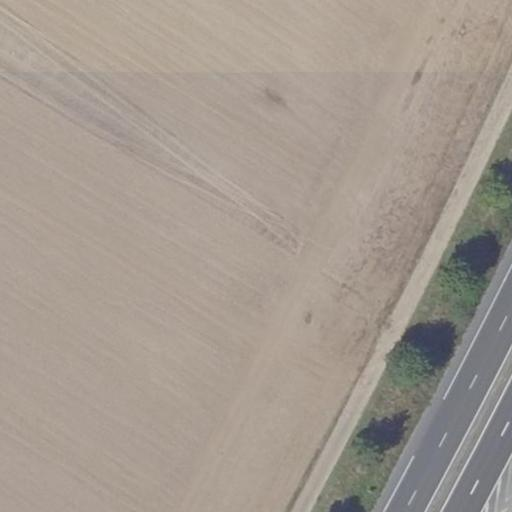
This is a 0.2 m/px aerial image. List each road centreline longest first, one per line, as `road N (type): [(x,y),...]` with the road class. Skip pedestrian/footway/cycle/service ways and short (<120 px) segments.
road 1 (unclassified): [(511,96),(299,511)]
road 2 (trunk): [(511,323),(409,511)]
